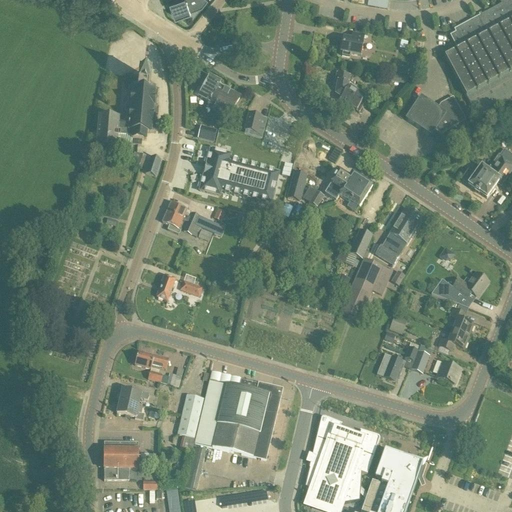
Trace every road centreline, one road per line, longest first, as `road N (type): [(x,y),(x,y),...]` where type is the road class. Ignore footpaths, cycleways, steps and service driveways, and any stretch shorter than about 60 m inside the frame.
road 1 (unclassified): [(185,44),(175,61),(173,150),(119,304),(122,331)]
road 2 (tertiary): [(511,252),(315,123),(279,81)]
road 3 (unclassified): [(313,382),(452,419),(467,408),(511,300)]
road 4 (unclassified): [(122,331),(313,382)]
road 5 (unclassified): [(122,331),(105,356),(89,419),(87,511)]
road 6 (unclassified): [(285,511),(313,382)]
